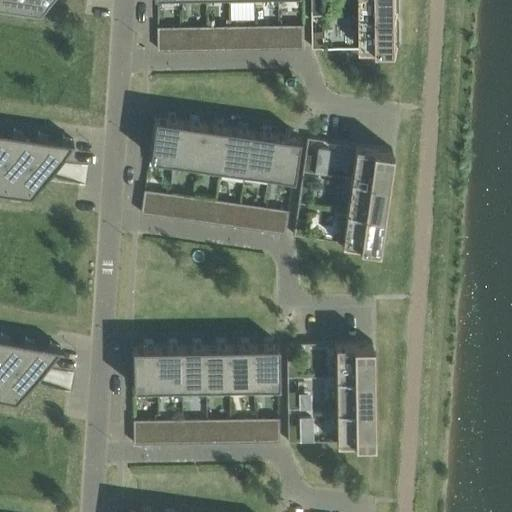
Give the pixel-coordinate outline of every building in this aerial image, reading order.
[(0,0),(0,2),(14,5),(38,8),(39,9),(45,0),(0,0)] [(322,0),(311,0),(312,13),(323,13),(322,0)] [(354,0),(355,12),(360,12),(360,14),(394,13),(397,13),(397,0),(354,0)] [(394,21),(394,13),(360,14),(361,46),(398,45),(398,21),(394,21)] [(281,23),(282,35),(289,35),(289,23),(281,23)] [(227,24),(227,36),(235,36),(235,24),(227,24)] [(172,25),(173,36),(181,36),(180,25),(172,25)] [(312,46),(323,46),(323,29),(312,29),(312,46)] [(290,46),(289,35),(282,35),(282,46),(290,46)] [(181,48),(181,36),(173,36),(173,48),(181,48)] [(235,47),(235,36),(227,36),(227,47),(235,47)] [(154,113),(149,153),(173,157),(179,117),(154,113)] [(179,117),(173,157),(197,160),(203,120),(179,117)] [(203,120),(197,160),(220,164),(221,164),(227,123),(203,120)] [(227,123),(221,164),(220,164),(219,168),(244,172),(250,127),(227,123)] [(0,195),(26,199),(42,179),(42,178),(55,161),(56,160),(74,137),(47,134),(23,130),(0,126),(0,195)] [(250,127),(244,172),(268,175),(269,171),(268,170),(274,130),(250,127)] [(274,130),(268,170),(269,171),(293,174),(299,134),(274,130)] [(350,176),(383,181),(387,181),(390,157),(387,156),(388,149),(391,149),(392,147),(355,142),(350,176)] [(302,168),(313,170),(315,153),(304,151),(302,168)] [(386,189),(382,188),(383,181),(350,176),(346,208),(379,212),(382,213),(386,189)] [(300,182),(298,200),(308,201),(311,184),(300,182)] [(158,189),(157,201),(164,202),(166,190),(158,189)] [(212,197),(210,208),(218,209),(220,198),(212,197)] [(163,214),(164,202),(157,201),(155,212),(163,214)] [(266,204),(264,216),(272,217),(274,206),(266,204)] [(217,221),(218,209),(210,208),(209,220),(217,221)] [(378,220),(379,212),(346,208),(345,216),(339,215),(336,237),(341,238),(341,239),(378,244),(381,220),(378,220)] [(271,229),(272,217),(264,216),(263,228),(271,229)] [(295,216),(293,233),(304,234),(306,217),(295,216)] [(0,401),(11,404),(27,384),(28,383),(41,367),(42,366),(61,343),(35,339),(10,334),(0,332),(0,401)] [(335,374),(369,374),(372,374),(372,349),(368,350),(368,342),(372,342),(372,339),(335,340),(335,374)] [(205,342),(205,382),(229,382),(229,341),(205,342)] [(229,341),(229,382),(253,382),(253,341),(229,341)] [(253,341),(253,382),(278,381),(278,341),(253,341)] [(132,343),(132,383),(157,383),(157,342),(132,343)] [(157,342),(157,383),(157,388),(182,387),(182,383),(181,383),(181,342),(157,342)] [(181,342),(181,383),(182,383),(205,382),(205,342),(181,342)] [(297,374),(297,357),(286,357),(287,374),(297,374)] [(372,382),(369,382),(369,374),(335,374),(335,406),(369,406),(373,406),(372,382)] [(287,406),(298,406),(298,389),(287,389),(287,406)] [(369,414),(369,406),(335,406),(336,438),(373,438),(373,414),(369,414)] [(256,415),(256,427),(264,427),(264,415),(256,415)] [(202,416),(202,428),(210,428),(210,416),(202,416)] [(147,417),(148,429),(155,429),(155,417),(147,417)] [(287,422),(288,439),(298,439),(298,422),(287,422)] [(264,439),(264,427),(256,427),(256,439),(264,439)] [(210,440),(210,428),(202,428),(202,440),(210,440)] [(156,440),(155,429),(148,429),(148,441),(156,440)]
